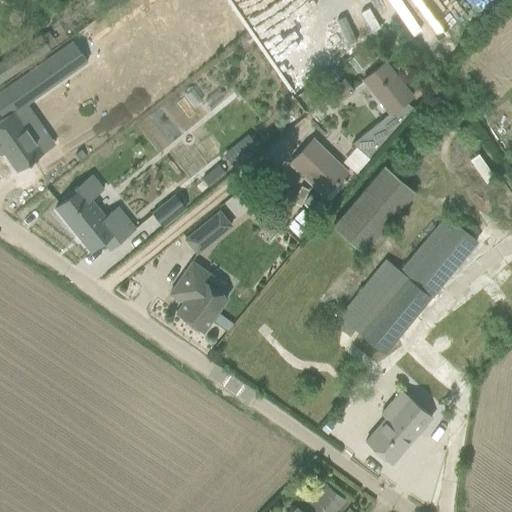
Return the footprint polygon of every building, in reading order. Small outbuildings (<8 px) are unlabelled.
[(0,83),(49,51),(40,36),(39,34),(0,59),(0,83)] [(72,42),(5,89),(20,109),(87,62),(72,42)] [(362,81),(389,114),(352,143),(351,144),(367,159),(412,109),(405,103),(412,97),(385,63),(362,81)] [(343,81),(322,97),(331,108),(352,92),(343,81)] [(12,111),(0,119),(0,149),(16,172),(42,153),(12,111)] [(289,164),(323,197),(347,173),(312,140),(289,164)] [(41,210),(63,186),(34,160),(12,183),(41,210)] [(376,164),(328,229),(361,253),(409,188),(376,164)] [(67,198),(54,208),(58,212),(90,251),(102,241),(103,242),(109,250),(134,229),(116,208),(104,218),(90,200),(102,190),(90,175),(65,196),(67,198)] [(174,196),(152,214),(162,226),(184,209),(174,196)] [(219,212),(184,240),(195,253),(230,225),(219,212)] [(383,354),(478,240),(445,213),(398,270),(386,260),(338,317),(383,354)] [(169,294),(182,303),(176,312),(203,331),(210,321),(216,313),(226,298),(195,276),(200,268),(191,262),(169,294)] [(216,313),(210,321),(224,331),(230,323),(216,313)] [(390,464),(431,417),(398,390),(379,414),(385,419),(364,442),(390,464)] [(325,486),(322,491),(315,485),(292,511),(350,511),(348,510),(346,511),(333,511),(343,501),(325,486)]
